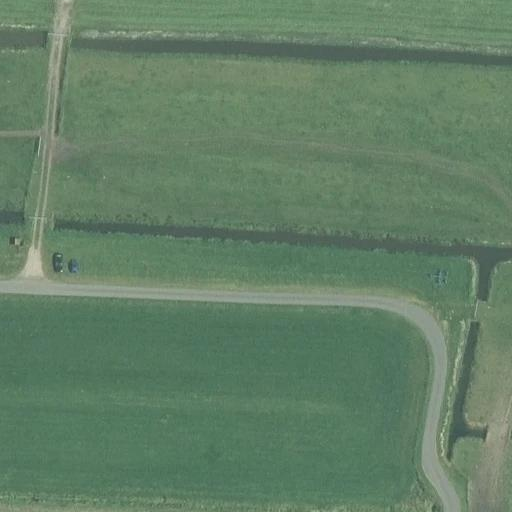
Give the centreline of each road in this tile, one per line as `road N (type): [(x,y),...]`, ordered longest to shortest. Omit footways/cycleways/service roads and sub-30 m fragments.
road 1 (unclassified): [(459,511),(428,457),(444,360),(429,329),(396,307),(0,292)]
road 2 (track): [(30,294),(62,0)]
